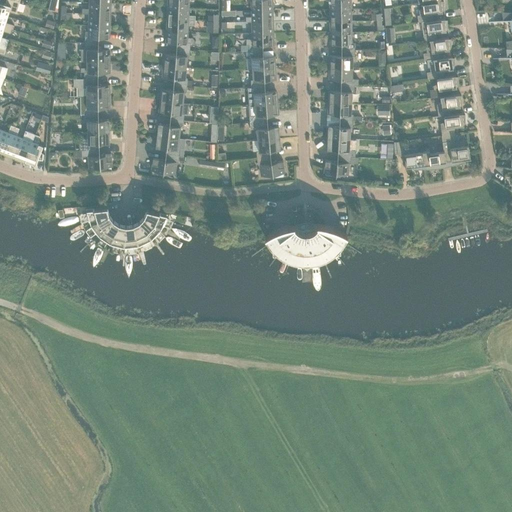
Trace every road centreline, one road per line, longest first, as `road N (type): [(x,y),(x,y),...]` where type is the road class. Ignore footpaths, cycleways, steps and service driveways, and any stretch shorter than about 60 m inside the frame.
road 1 (unclassified): [(0,302),(79,336),(196,357),(387,379),(493,366)]
road 2 (residential): [(482,180),(419,197),(306,185),(300,0)]
road 3 (residential): [(38,180),(125,176),(140,0)]
road 4 (residential): [(482,180),(489,163),(466,0)]
